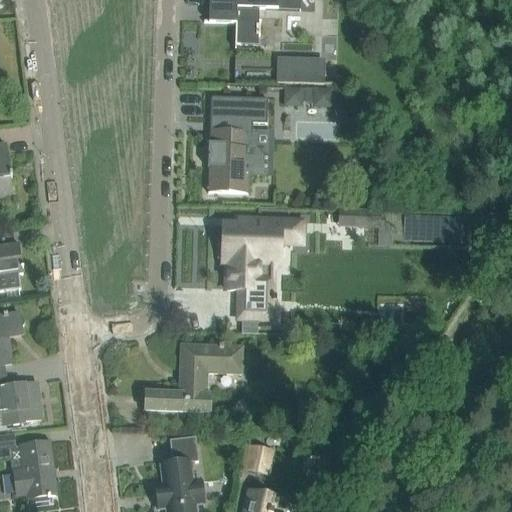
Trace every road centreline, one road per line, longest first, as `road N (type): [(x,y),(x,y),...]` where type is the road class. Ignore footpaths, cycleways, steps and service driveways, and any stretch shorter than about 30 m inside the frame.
road 1 (residential): [(80,333),(140,326),(154,312),(165,0)]
road 2 (residential): [(80,333),(36,0)]
road 3 (residential): [(100,511),(80,333)]
